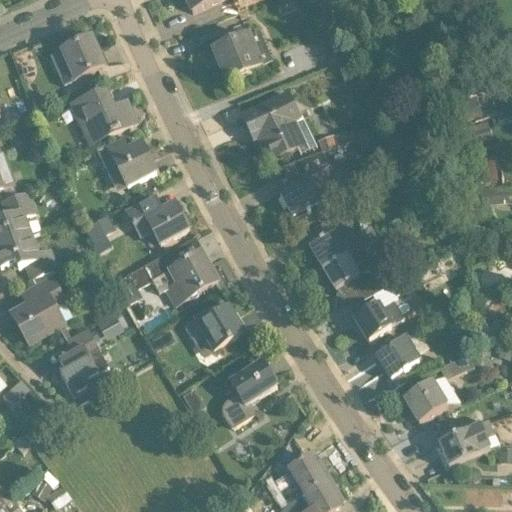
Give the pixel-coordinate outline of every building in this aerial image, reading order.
[(184,0),(193,18),(233,0),(184,0)] [(263,71),(249,40),(213,56),(213,57),(217,55),(223,69),(219,70),(227,87),(263,71)] [(76,85),(105,72),(92,43),(63,56),(76,85)] [(113,116),(105,96),(74,110),(90,147),(135,129),(127,110),(113,116)] [(256,136),(260,145),(271,167),(305,151),(294,129),(301,125),(289,101),(244,122),(252,139),(256,136)] [(453,128),(480,120),(475,103),(448,111),(453,128)] [(487,126),(460,133),(464,150),(492,142),(487,126)] [(322,156),(337,151),(333,140),(318,145),(322,156)] [(127,155),(122,144),(97,157),(110,182),(120,177),(127,192),(157,179),(141,148),(127,155)] [(485,167),(484,151),(463,153),(464,168),(477,167),(479,187),(498,185),(495,165),(485,167)] [(315,200),(338,187),(322,158),(292,169),(302,186),(280,198),(293,222),(318,207),(315,200)] [(1,161),(0,159),(0,196),(14,191),(2,160),(1,161)] [(460,201),(467,214),(478,208),(471,195),(460,201)] [(0,251),(32,239),(26,222),(36,218),(27,197),(2,206),(7,221),(0,223),(3,230),(0,231),(0,251)] [(163,215),(156,202),(128,217),(142,242),(152,236),(160,251),(190,235),(175,208),(163,215)] [(429,225),(437,221),(434,214),(426,219),(429,225)] [(84,233),(92,248),(104,241),(115,235),(107,221),(84,233)] [(386,227),(391,236),(403,229),(398,221),(386,227)] [(323,272),(371,244),(377,241),(371,231),(362,236),(361,235),(339,248),(326,226),(304,239),(311,251),(310,252),(323,272)] [(502,238),(492,231),(486,241),(495,248),(502,238)] [(32,239),(0,251),(0,270),(1,273),(16,267),(19,274),(26,271),(31,285),(33,285),(50,278),(56,275),(48,253),(39,256),(32,239)] [(342,304),(360,294),(362,285),(359,281),(354,271),(379,256),(371,244),(323,272),(336,294),(338,296),(337,300),(340,301),(342,304)] [(181,269),(174,255),(144,271),(152,286),(159,299),(168,294),(176,310),(218,288),(202,258),(181,269)] [(373,301),(397,287),(389,275),(366,289),(373,301)] [(58,331),(63,328),(55,314),(67,308),(62,299),(53,283),(50,278),(33,285),(36,291),(27,296),(34,309),(13,321),(29,348),(58,331)] [(127,305),(139,299),(130,281),(118,287),(127,305)] [(476,296),(482,309),(505,299),(499,286),(476,296)] [(405,326),(394,308),(381,316),(379,311),(355,326),(369,348),(405,326)] [(215,321),(209,312),(193,321),(195,324),(185,330),(196,348),(206,342),(214,356),(245,339),(229,312),(215,321)] [(63,328),(58,331),(67,346),(72,343),(63,328)] [(74,403),(93,392),(88,383),(108,371),(97,351),(97,350),(88,334),(72,343),(67,346),(73,358),(59,365),(66,377),(61,380),(74,403)] [(392,385),(422,367),(407,344),(378,362),(392,385)] [(511,349),(502,347),(497,361),(510,365),(511,359),(511,349)] [(446,385),(475,372),(469,360),(440,373),(446,385)] [(232,435),(257,419),(251,409),(277,392),(262,367),(231,387),(238,398),(228,405),(226,407),(224,410),(223,413),(222,416),(222,419),(224,422),(232,435)] [(419,429),(448,411),(433,387),(404,405),(419,429)] [(10,413),(20,404),(11,395),(1,404),(10,413)] [(449,473),(490,455),(486,445),(495,441),(488,426),(438,449),(449,473)] [(23,459),(31,452),(21,441),(13,448),(23,459)] [(511,453),(498,453),(498,468),(511,467),(511,453)] [(305,500),(331,484),(320,465),(315,468),(311,461),(290,474),(291,476),(276,484),(282,495),(290,508),(305,499),(305,500)] [(52,491),(39,484),(31,498),(44,505),(52,491)] [(331,484),(305,500),(312,511),(341,511),(338,506),(342,503),(331,484)] [(511,511),(511,487),(467,489),(468,507),(497,506),(496,511),(511,511)] [(0,511),(11,503),(3,493),(0,489),(0,511)] [(54,511),(59,511),(71,504),(61,491),(46,502),(54,511)] [(0,511),(18,511),(11,503),(0,511)]
